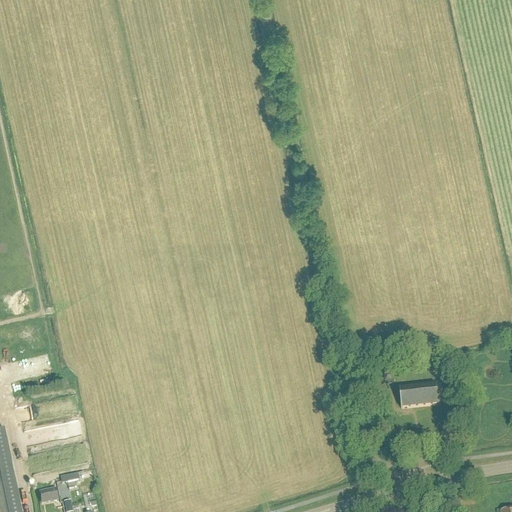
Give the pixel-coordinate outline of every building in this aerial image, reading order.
[(399,391),(401,411),(438,407),(442,402),(442,393),(436,388),(399,391)] [(44,443),(76,435),(74,426),(42,434),(44,443)] [(0,511),(20,511),(3,431),(0,431),(0,511)] [(60,447),(64,467),(84,462),(80,443),(60,447)] [(68,484),(80,482),(79,475),(61,479),(62,486),(68,484)] [(58,491),(39,495),(41,505),(59,502),(58,491)] [(94,495),(83,498),(86,511),(91,511),(93,511),(98,511),(98,509),(97,502),(96,503),(94,495)]
